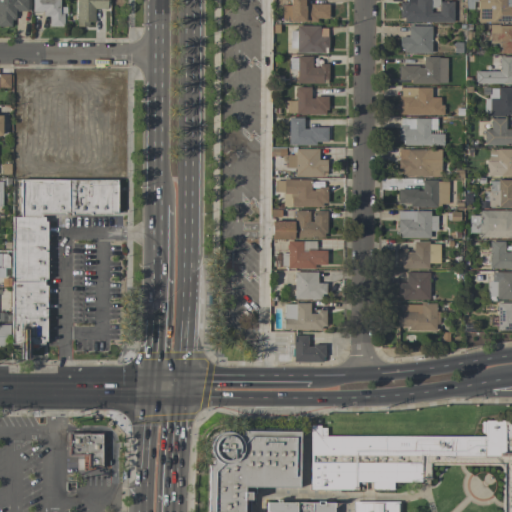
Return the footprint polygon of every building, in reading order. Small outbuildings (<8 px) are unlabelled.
[(26,0),(0,0),(0,26),(14,26),(13,11),(27,11),(26,0)] [(57,0),(31,0),(31,13),(48,14),(47,27),(63,27),(64,13),(58,13),(57,0)] [(106,0),(75,0),(75,25),(94,25),(95,9),(106,9),(106,0)] [(328,4),(304,5),(303,0),(288,0),(288,5),(281,5),(281,21),(328,20),(328,4)] [(453,1),(439,1),(438,0),(406,0),(406,2),(399,2),(399,21),(452,22),(453,1)] [(477,0),(477,21),(511,20),(511,3),(511,4),(511,0),(477,0)] [(498,53),(511,53),(511,25),(489,25),(488,43),(498,44),(498,53)] [(431,26),(407,26),(408,36),(400,37),(400,53),(431,53),(431,26)] [(326,52),(327,27),(290,27),(289,52),(326,52)] [(475,83),(511,83),(511,56),(499,57),(499,71),(475,71),(475,83)] [(296,83),(327,84),(327,65),(312,65),(312,57),(290,57),(289,77),(296,77),(296,83)] [(398,66),(399,84),(446,83),(446,57),(422,57),(422,66),(398,66)] [(9,74),(0,74),(0,88),(8,89),(9,74)] [(310,87),(295,87),(294,101),(285,100),(285,114),(326,114),(326,97),(310,96),(310,87)] [(430,87),(398,87),(399,115),(441,114),(441,97),(430,97),(430,87)] [(511,87),(484,88),(485,116),(511,114),(511,87)] [(288,144),(327,144),(327,127),(303,127),(303,118),(288,118),(288,144)] [(436,119),(398,118),(398,145),(443,145),(443,132),(436,132),(436,119)] [(505,119),(490,118),(490,129),(484,129),(483,144),(511,144),(511,127),(505,128),(505,119)] [(326,159),(318,159),(318,149),(294,148),(294,155),(286,155),(285,168),(294,168),(294,176),(326,176),(326,159)] [(397,176),(440,176),(440,149),(398,149),(397,176)] [(511,149),(487,149),(487,176),(511,176),(511,149)] [(13,346),(13,180),(118,180),(118,217),(50,217),(50,346),(13,346)] [(282,206),(325,207),(326,181),(275,180),(274,192),(282,192),(282,206)] [(447,206),(448,181),(422,180),(422,189),(397,189),(397,206),(447,206)] [(511,186),(511,187),(511,180),(488,180),(488,207),(511,206),(511,186)] [(326,211),(310,211),(310,210),(294,211),(294,221),(271,221),(271,239),(326,238),(326,211)] [(469,215),(469,233),(478,233),(478,238),(511,237),(511,219),(511,220),(511,210),(478,211),(479,215),(469,215)] [(428,238),(429,230),(436,230),(436,212),(398,212),(397,238),(428,238)] [(315,241),(287,241),(287,267),(326,267),(326,250),(315,250),(315,241)] [(511,250),(504,251),(504,241),(489,241),(489,267),(511,267),(511,250)] [(439,263),(439,242),(413,242),(413,252),(405,252),(405,249),(396,248),(396,268),(428,269),(428,263),(439,263)] [(317,272),(293,272),(293,299),(324,300),(325,283),(317,283),(317,272)] [(429,273),(405,272),(405,283),(398,283),(397,299),(428,300),(429,273)] [(511,272),(489,272),(488,298),(511,298),(511,272)] [(283,303),(283,329),(325,329),(325,312),(309,311),(309,304),(283,303)] [(511,303),(496,303),(497,330),(511,329),(511,312),(511,303)] [(398,305),(398,327),(407,326),(407,331),(437,330),(436,304),(398,305)] [(0,346),(8,346),(7,326),(0,325),(0,346)] [(324,345),(307,345),(307,335),(293,335),(293,362),(324,362),(324,345)] [(319,425),(310,425),(310,489),(357,489),(357,486),(361,486),(361,489),(365,489),(373,489),(392,489),(392,481),(420,481),(420,457),(511,457),(511,511),(511,452),(502,452),(502,420),(483,420),(483,436),(326,436),(326,428),(319,428),(319,425)] [(240,511),(240,500),(245,500),(245,491),(242,491),(242,486),(295,487),(296,432),(239,431),(239,435),(236,435),(233,437),(231,435),(228,433),(225,432),(222,431),(218,432),(215,432),(212,434),(209,436),(207,438),(205,441),(205,444),(204,447),(205,451),(206,454),(208,457),(210,459),(208,461),(208,465),(204,464),(203,511),(240,511)] [(89,456),(70,456),(70,434),(103,434),(103,469),(89,469),(89,456)] [(352,511),(352,501),(397,502),(397,511),(352,511)] [(266,502),(266,511),(332,511),(333,503),(266,502)]
